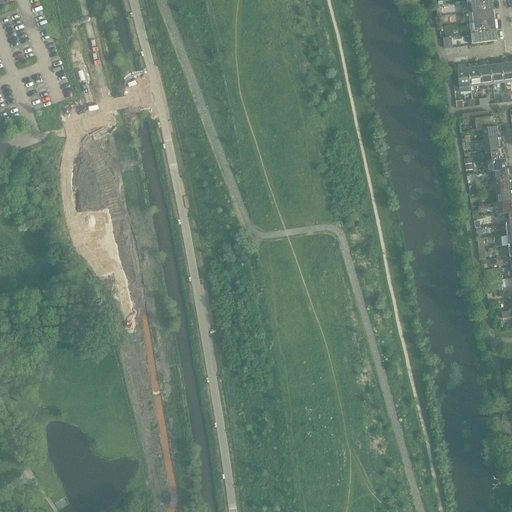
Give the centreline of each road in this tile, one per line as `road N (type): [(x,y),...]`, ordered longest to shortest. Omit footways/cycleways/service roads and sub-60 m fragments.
road 1 (unclassified): [(234,511),(195,272),(133,0)]
road 2 (motorway): [(217,0),(272,258),(312,511)]
road 3 (motorway): [(232,0),(286,255),(326,511)]
road 4 (motorway): [(342,374),(265,0)]
road 5 (motorway): [(369,511),(342,374)]
road 6 (motorway): [(357,511),(342,374)]
